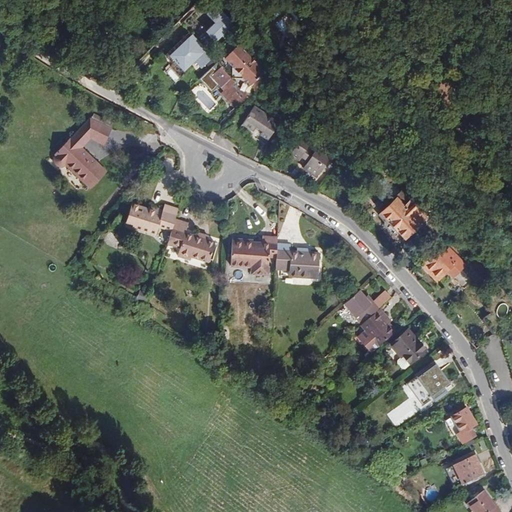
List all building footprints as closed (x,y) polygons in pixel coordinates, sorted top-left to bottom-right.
[(221,0),(210,10),(218,19),(208,29),(217,40),(236,23),(224,10),(228,7),(221,0)] [(204,22),(194,24),(195,31),(205,29),(204,22)] [(204,66),(207,63),(213,58),(214,57),(194,36),(191,39),(189,37),(170,55),(184,71),(197,59),(204,66)] [(239,44),(224,58),(232,66),(232,78),(244,78),(250,85),(265,71),(239,44)] [(207,63),(211,68),(217,63),(213,58),(207,63)] [(249,95),(221,67),(211,76),(219,85),(222,82),(228,88),(223,93),(236,107),(249,95)] [(170,69),(165,74),(174,82),(179,77),(170,69)] [(253,130),(251,135),(265,144),(279,123),(254,107),(242,124),(253,130)] [(78,132),(91,138),(102,143),(108,128),(90,119),(78,132)] [(194,123),(190,130),(212,141),(216,135),(194,123)] [(239,128),(251,135),(253,130),(242,124),(239,128)] [(72,138),(82,148),(91,138),(78,132),(72,138)] [(310,142),(302,136),(290,154),(305,165),(303,167),(317,177),(320,172),(329,159),(321,153),(324,149),(312,141),(310,142)] [(105,169),(82,148),(72,138),(71,137),(55,154),(56,155),(54,162),(57,165),(62,167),(66,165),(89,186),(105,169)] [(245,139),(239,155),(253,161),(261,145),(245,139)] [(272,152),(265,166),(279,173),(286,157),(272,152)] [(341,186),(336,183),(328,178),(319,193),(333,201),(336,196),(341,186)] [(402,192),(387,205),(381,212),(405,237),(427,217),(423,213),(432,204),(427,199),(423,202),(417,195),(410,200),(402,192)] [(381,212),(387,205),(385,202),(377,210),(378,214),(385,222),(385,226),(390,232),(394,232),(401,240),(405,237),(381,212)] [(159,227),(172,231),(175,220),(178,210),(165,205),(164,210),(162,215),(155,213),(155,211),(150,209),(132,204),(126,223),(133,225),(132,228),(156,235),(159,227)] [(150,206),(150,209),(155,211),(155,213),(162,215),(164,210),(150,206)] [(172,231),(168,243),(180,247),(177,256),(191,260),(192,256),(209,262),(215,243),(208,240),(196,237),(186,233),(188,224),(175,220),(172,231)] [(278,244),(278,238),(263,237),(263,241),(254,241),(253,247),(246,247),(246,241),(233,240),(232,266),(252,267),(252,274),(269,274),(270,258),(277,258),(278,244)] [(277,258),(276,270),(290,271),(290,277),(318,278),(320,254),(311,253),(306,253),(305,257),(299,257),(300,253),(297,252),(291,252),(291,245),(278,244),(277,258)] [(449,249),(443,254),(452,264),(458,258),(449,249)] [(452,264),(443,254),(438,250),(422,265),(436,279),(443,273),(446,270),(452,264)] [(458,258),(452,264),(446,270),(449,274),(447,277),(456,286),(455,287),(459,291),(471,280),(460,268),(464,264),(458,258)] [(359,291),(343,304),(355,318),(358,317),(364,323),(380,308),(379,307),(374,302),(371,305),(366,298),(359,291)] [(374,302),(379,307),(390,297),(385,291),(374,302)] [(495,333),(511,315),(511,309),(496,294),(483,306),(489,312),(482,320),(495,333)] [(369,296),(366,298),(371,305),(374,302),(369,296)] [(364,323),(361,325),(362,327),(353,336),(368,352),(377,344),(380,346),(395,333),(388,325),(383,320),(387,316),(380,308),(364,323)] [(383,320),(388,325),(392,322),(387,316),(383,320)] [(416,343),(419,340),(408,329),(406,332),(416,343)] [(427,349),(419,340),(416,343),(406,332),(391,345),(401,357),(402,356),(404,357),(400,361),(406,366),(409,363),(411,365),(427,349)] [(418,376),(432,396),(450,382),(436,363),(418,376)] [(429,399),(432,396),(418,376),(415,379),(429,399)] [(463,432),(477,423),(468,408),(453,417),(463,432)] [(463,483),(484,473),(476,455),(455,465),(463,483)] [(499,511),(484,491),(467,504),(472,511),(499,511)]
